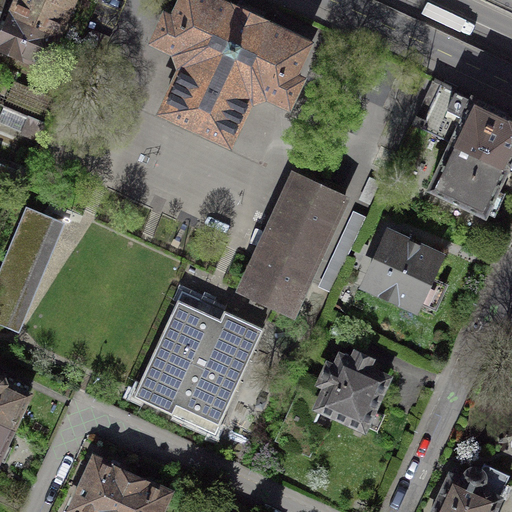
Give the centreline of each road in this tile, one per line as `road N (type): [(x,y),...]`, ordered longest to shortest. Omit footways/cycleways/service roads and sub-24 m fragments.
road 1 (residential): [(33,511),(79,415),(288,511)]
road 2 (residential): [(511,270),(398,511)]
road 3 (secondary): [(337,0),(511,81)]
